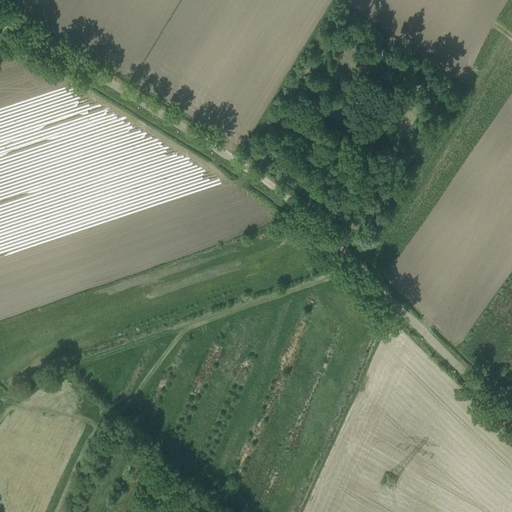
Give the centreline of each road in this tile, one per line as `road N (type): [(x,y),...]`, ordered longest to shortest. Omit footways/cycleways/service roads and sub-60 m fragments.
road 1 (track): [(351,260),(182,330),(130,408),(113,416)]
road 2 (track): [(182,330),(69,363),(0,417)]
